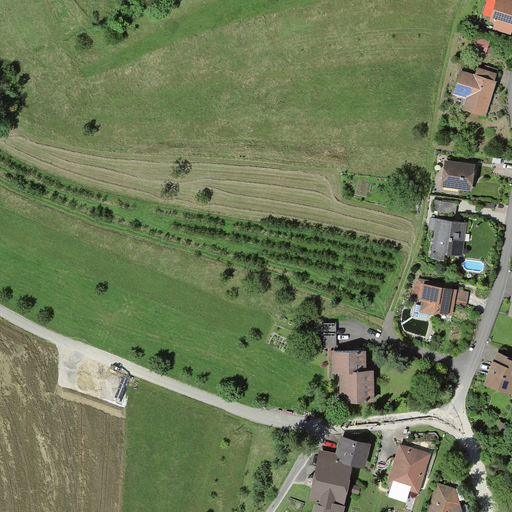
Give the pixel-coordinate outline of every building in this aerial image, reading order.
[(511,6),(498,2),(492,19),(511,24),(511,6)] [(473,77),(461,73),(454,96),(466,100),(464,108),(483,114),(495,75),(476,69),(473,77)] [(453,165),(445,163),(442,181),(442,185),(443,185),(468,188),(469,185),(472,167),(459,165),(458,164),(456,164),(455,164),(453,165)] [(454,214),(456,204),(438,202),(438,204),(432,203),(431,211),(454,214)] [(436,219),(430,218),(428,230),(434,231),(430,258),(442,259),(444,249),(461,252),(464,226),(435,222),(436,219)] [(421,306),(414,305),(412,316),(424,318),(432,313),(433,314),(440,309),(446,310),(447,302),(452,303),(454,290),(447,289),(446,291),(441,290),(440,288),(431,286),(431,288),(430,287),(431,283),(418,280),(411,297),(422,299),(421,306)] [(322,323),(322,348),(335,347),(334,323),(322,323)] [(333,372),(335,372),(340,372),(341,401),(366,401),(365,371),(358,371),(357,351),(332,351),(333,372)] [(490,376),(489,376),(486,383),(511,392),(511,360),(496,355),(493,363),(495,364),(490,376)] [(362,466),(367,445),(343,439),(338,460),(319,456),(310,497),(321,499),(320,503),(312,511),(339,511),(341,507),(343,496),(349,463),(362,466)] [(425,464),(429,454),(419,450),(418,453),(400,447),(389,482),(415,490),(424,464),(425,464)] [(458,511),(452,491),(437,486),(429,511),(458,511)]
